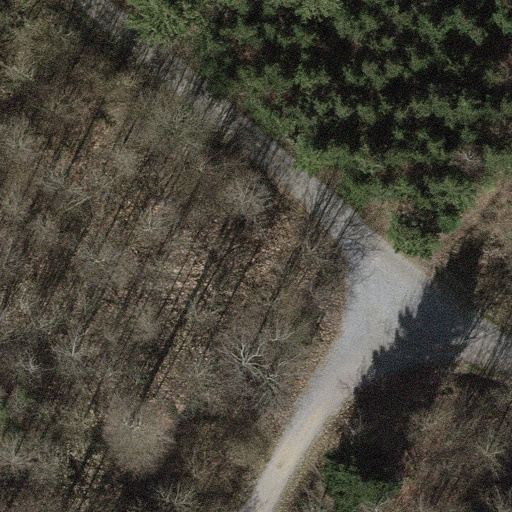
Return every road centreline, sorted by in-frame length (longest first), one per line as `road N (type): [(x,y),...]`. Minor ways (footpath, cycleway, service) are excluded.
road 1 (track): [(511,360),(397,276),(79,0)]
road 2 (track): [(256,511),(333,368),(397,276)]
road 3 (track): [(511,171),(397,276)]
